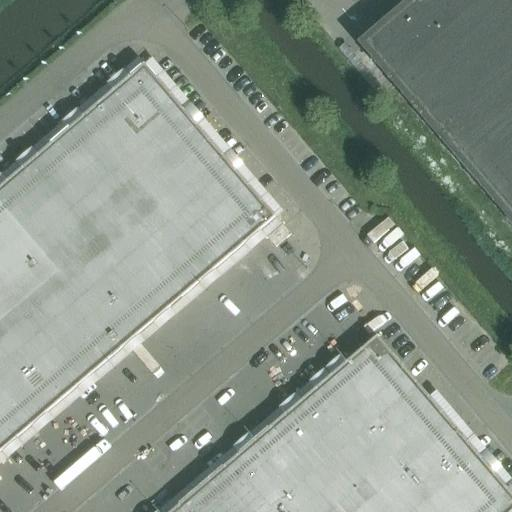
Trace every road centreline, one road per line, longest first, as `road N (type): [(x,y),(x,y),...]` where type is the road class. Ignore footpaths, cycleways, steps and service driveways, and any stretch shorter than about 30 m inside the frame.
road 1 (unclassified): [(350,255),(51,511)]
road 2 (unclassified): [(350,255),(159,28)]
road 3 (unclassified): [(510,436),(350,255)]
road 4 (unclassified): [(159,28),(148,21),(123,25),(0,129)]
